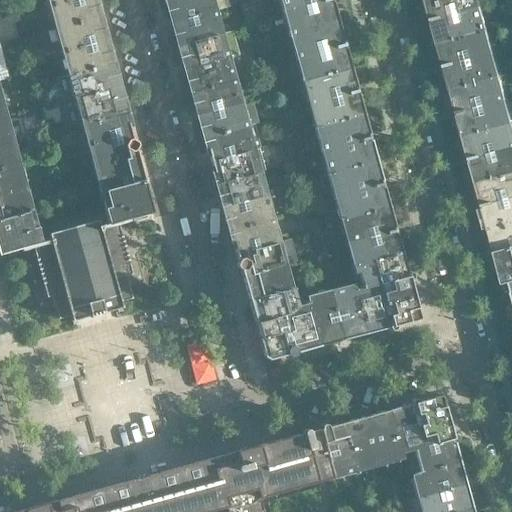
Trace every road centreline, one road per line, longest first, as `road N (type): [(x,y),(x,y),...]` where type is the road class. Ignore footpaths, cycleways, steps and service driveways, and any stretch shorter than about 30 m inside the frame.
road 1 (residential): [(470,349),(246,403),(230,373),(130,0)]
road 2 (residential): [(373,0),(470,349)]
road 3 (residential): [(511,493),(470,349)]
